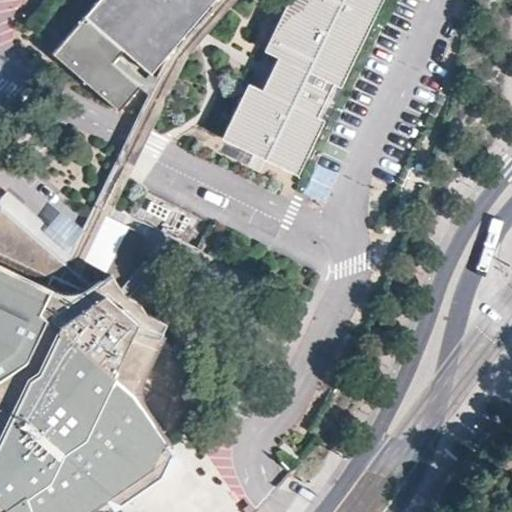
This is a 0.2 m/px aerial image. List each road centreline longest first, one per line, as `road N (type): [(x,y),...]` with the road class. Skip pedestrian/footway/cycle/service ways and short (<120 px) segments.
road 1 (secondary): [(511,165),(462,221),(397,403),(323,511)]
road 2 (secondary): [(387,511),(435,435),(476,267),(511,213)]
